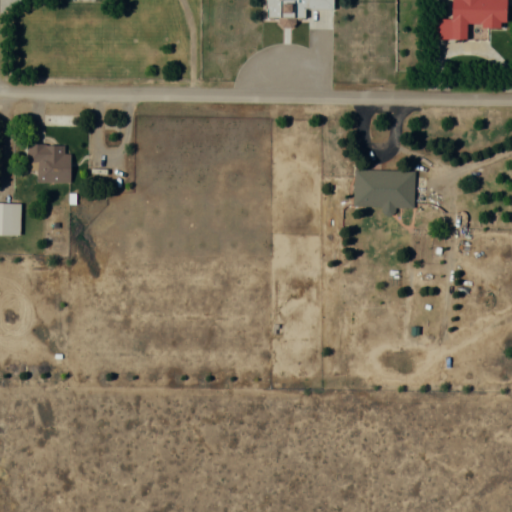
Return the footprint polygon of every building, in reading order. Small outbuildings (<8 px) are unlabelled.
[(262,0),(262,18),(277,18),(277,25),(306,25),(306,28),(332,29),(332,0),(262,0)] [(506,27),(506,0),(451,0),(451,18),(431,18),(431,38),(467,38),(467,26),(506,27)] [(35,182),(70,182),(70,153),(66,153),(66,144),(29,144),(29,169),(35,169),(35,182)] [(393,207),(413,207),(413,171),(353,169),(352,205),(381,206),(381,213),(393,213),(393,207)] [(0,235),(19,236),(19,203),(0,202),(0,235)]
